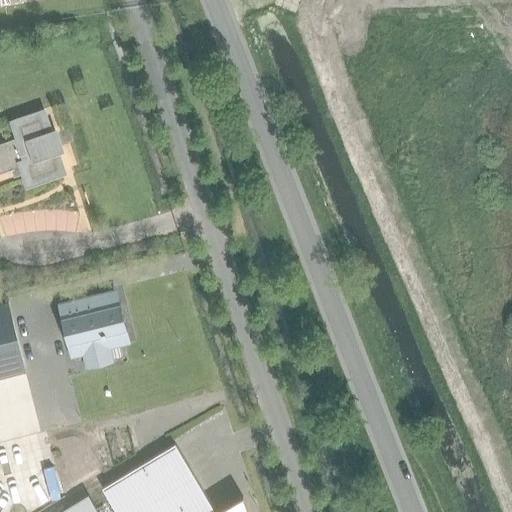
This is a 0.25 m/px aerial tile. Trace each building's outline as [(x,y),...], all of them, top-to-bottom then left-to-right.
[(28,181),(61,170),(54,148),(58,146),(54,133),(49,134),(42,113),(15,122),(19,136),(0,142),(0,172),(13,168),(14,169),(18,172),(24,169),(28,181)] [(126,329),(120,302),(117,303),(115,295),(60,308),(62,316),(60,317),(66,344),(81,341),(88,367),(110,361),(105,343),(126,338),(124,330),(126,329)] [(0,300),(0,376),(24,370),(5,299),(0,300)] [(101,488),(115,511),(247,511),(242,496),(215,511),(174,443),(101,488)] [(98,511),(87,494),(57,511),(98,511)]
